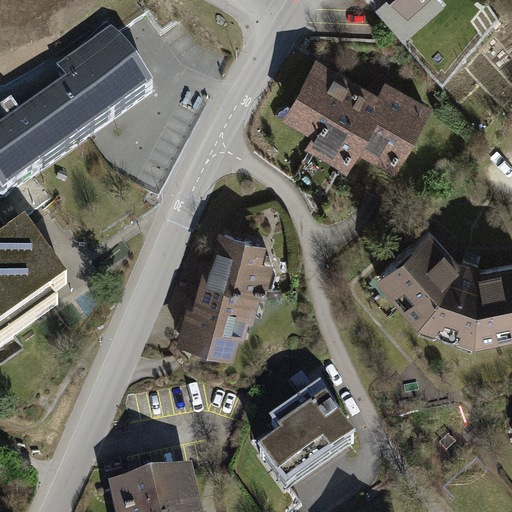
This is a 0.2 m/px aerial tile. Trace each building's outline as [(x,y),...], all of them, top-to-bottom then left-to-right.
[(0,0),(0,32),(50,32),(50,0),(0,0)] [(396,0),(412,20),(436,0),(396,0)] [(0,199),(2,198),(3,199),(153,92),(111,34),(57,72),(66,85),(20,118),(11,106),(1,114),(9,126),(0,131),(0,199)] [(378,89),(317,56),(283,118),(316,135),(309,148),(349,170),(356,158),(393,179),(434,105),(384,78),(378,89)] [(511,333),(511,259),(492,266),(466,256),(438,221),(383,272),(424,318),(484,339),(511,333)] [(0,242),(10,236),(0,222),(0,242)] [(0,346),(59,305),(52,296),(67,285),(25,225),(10,236),(0,242),(0,346)] [(270,238),(222,227),(212,270),(200,267),(181,343),(235,356),(239,336),(254,340),(274,258),(266,256),(270,238)] [(374,447),(329,385),(247,443),(296,511),(332,511),(372,484),(378,464),(374,447)] [(207,511),(198,470),(111,489),(116,511),(207,511)]
